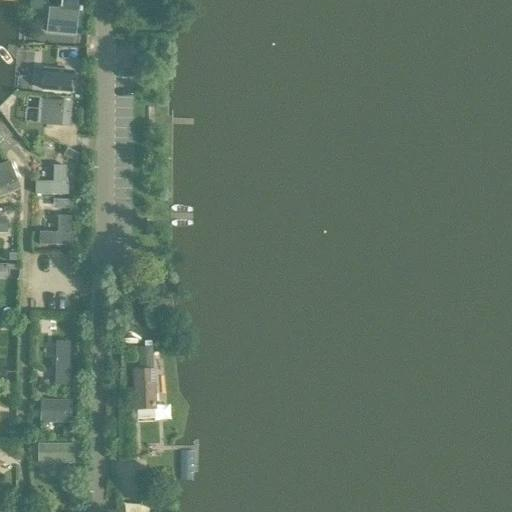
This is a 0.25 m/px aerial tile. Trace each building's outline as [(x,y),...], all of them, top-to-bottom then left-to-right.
[(75,36),(77,13),(49,10),(47,33),(75,36)] [(43,71),(41,90),(69,93),(71,73),(43,71)] [(68,128),(71,104),(42,102),(41,111),(46,112),(44,126),(68,128)] [(67,150),(63,156),(70,160),(74,153),(67,150)] [(0,198),(19,190),(8,164),(0,167),(0,169),(1,172),(0,172),(0,198)] [(74,201),(63,200),(62,209),(73,210),(74,201)] [(136,411),(143,410),(154,410),(152,372),(134,373),(136,411)] [(43,403),(43,427),(73,427),(72,403),(43,403)]
